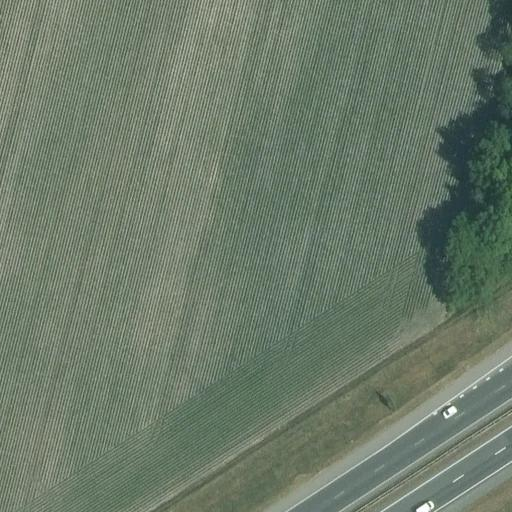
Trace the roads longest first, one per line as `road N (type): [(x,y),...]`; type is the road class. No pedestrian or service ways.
road 1 (motorway): [(511,381),(312,511)]
road 2 (motorway): [(408,511),(511,443)]
